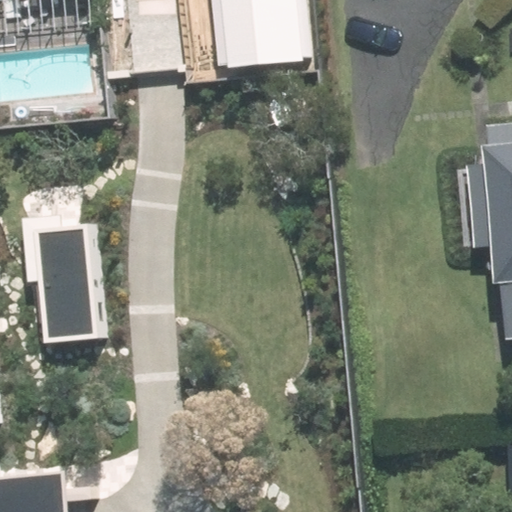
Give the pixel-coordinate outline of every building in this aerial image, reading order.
[(332,47),(328,0),(263,0),(264,13),(280,12),(283,51),(332,47)] [(338,144),(184,154),(203,445),(357,435),(338,144)] [(511,157),(462,161),(469,244),(511,240),(511,157)] [(52,218),(60,329),(112,326),(104,214),(52,218)] [(0,465),(0,511),(79,511),(76,460),(0,465)] [(325,511),(328,462),(287,460),(284,511),(325,511)]
